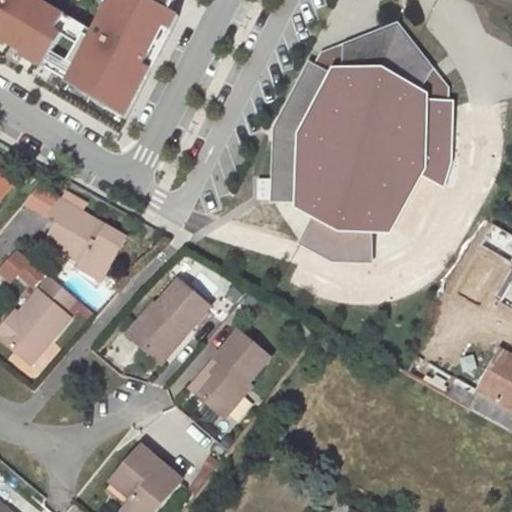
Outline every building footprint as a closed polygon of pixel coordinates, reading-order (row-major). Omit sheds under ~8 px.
[(72,20),(38,0),(0,0),(0,42),(44,68),(72,20)] [(183,0),(106,0),(66,74),(126,106),(183,0)] [(425,178),(436,183),(442,163),(451,163),(453,103),(447,103),(448,88),(397,25),(322,55),(316,68),(310,65),(281,117),(289,121),(283,142),(275,142),(273,202),(299,203),(298,209),(314,218),(300,243),(333,262),(371,263),(372,234),(390,234),(393,229),(425,178)] [(275,129),(275,142),(283,142),(289,121),(281,117),(275,129)] [(451,163),(442,163),(436,183),(444,186),(451,163)] [(0,200),(12,187),(0,177),(0,200)] [(27,203),(51,217),(59,201),(38,189),(27,203)] [(67,194),(62,203),(79,213),(84,203),(67,194)] [(59,222),(47,242),(82,263),(106,276),(126,240),(79,213),(62,203),(59,201),(51,217),(59,222)] [(15,250),(0,267),(0,276),(8,283),(16,274),(30,286),(42,273),(15,250)] [(82,263),(79,268),(102,282),(106,276),(82,263)] [(51,278),(13,322),(9,319),(0,329),(0,338),(31,365),(71,318),(64,312),(76,298),(51,278)] [(210,307),(180,281),(158,306),(155,304),(129,334),(158,360),(183,330),(187,333),(210,307)] [(76,298),(64,312),(71,318),(83,304),(76,298)] [(269,359),(239,333),(216,359),(220,363),(195,392),(224,417),(250,387),(248,385),(269,359)] [(511,356),(501,350),(478,392),(456,380),(447,396),(511,432),(511,356)] [(124,511),(156,511),(183,481),(143,447),(113,483),(134,500),(127,508),(124,511)] [(134,500),(113,483),(106,491),(127,508),(134,500)] [(352,511),(354,509),(337,502),(332,511),(352,511)]
